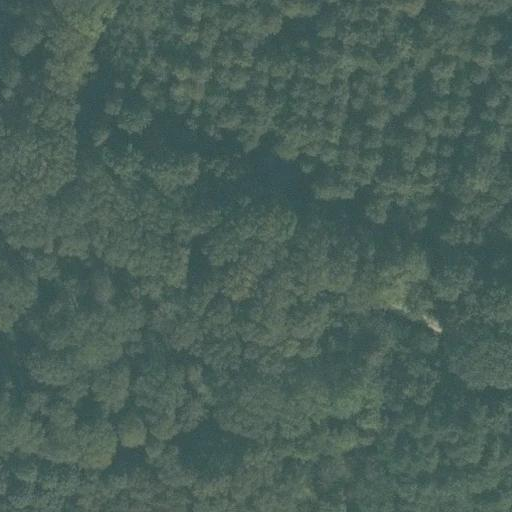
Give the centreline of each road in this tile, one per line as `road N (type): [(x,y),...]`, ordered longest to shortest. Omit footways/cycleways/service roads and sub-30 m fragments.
road 1 (track): [(293,266),(0,143)]
road 2 (track): [(293,266),(277,308),(244,511)]
road 3 (unclassified): [(511,357),(293,266)]
road 4 (track): [(65,169),(86,0)]
